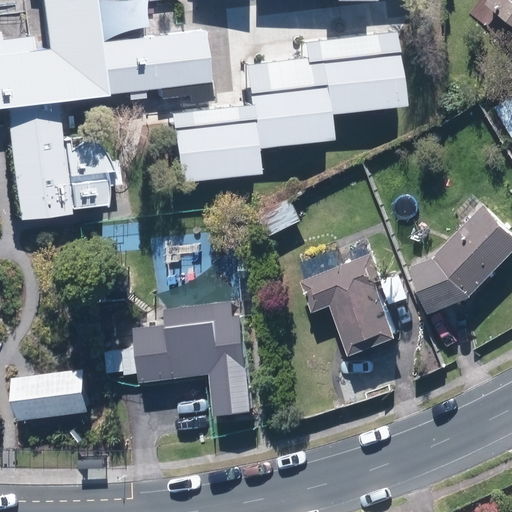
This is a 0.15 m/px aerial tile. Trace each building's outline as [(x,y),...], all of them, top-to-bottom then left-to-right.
[(0,113),(12,219),(90,211),(96,191),(93,172),(101,170),(95,154),(82,137),(51,140),(47,101),(205,84),(199,31),(180,33),(88,43),(83,0),(36,0),(40,29),(0,33),(0,113)] [(511,0),(500,0),(511,9),(511,0)] [(243,118),(163,127),(170,183),(247,174),(244,149),(322,140),(320,115),(394,106),(388,50),(311,58),(314,84),(241,92),(243,118)] [(511,92),(500,100),(511,119),(511,92)] [(511,242),(511,228),(489,205),(423,270),(440,307),(511,242)] [(396,262),(384,240),(310,281),(323,304),(335,297),(362,344),(400,322),(374,275),(396,262)] [(106,351),(109,377),(139,373),(140,384),(210,376),(215,416),(251,412),(240,316),(237,316),(235,302),(165,310),(167,326),(134,330),(136,347),(106,351)] [(86,370),(13,378),(17,419),(90,411),(86,370)]
